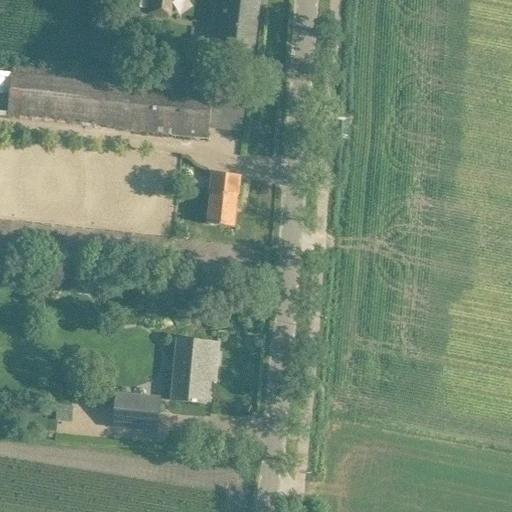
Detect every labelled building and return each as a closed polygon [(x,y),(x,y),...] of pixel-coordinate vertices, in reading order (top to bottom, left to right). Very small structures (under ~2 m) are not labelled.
[(148,0),(147,11),(171,16),(174,0),(148,0)] [(223,0),(216,64),(232,66),(252,68),(259,0),(223,0)] [(6,115),(187,136),(207,138),(208,129),(242,133),(245,109),(228,107),(230,87),(213,85),(213,89),(12,65),(6,115)] [(207,225),(214,226),(234,228),(239,178),(213,175),(211,193),(207,225)] [(171,401),(185,402),(205,404),(208,373),(216,374),(219,344),(177,340),(171,401)] [(116,396),(114,423),(113,428),(156,432),(160,400),(116,396)]
